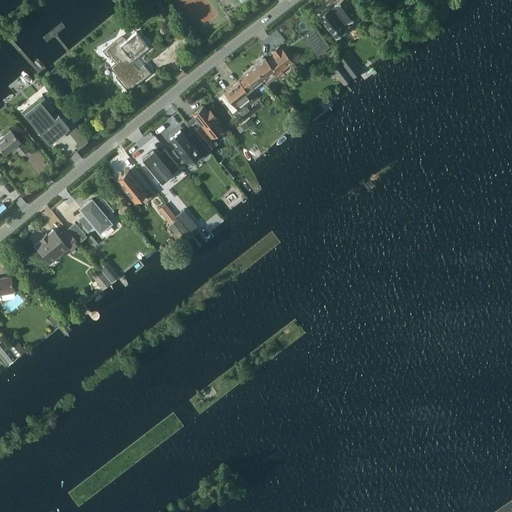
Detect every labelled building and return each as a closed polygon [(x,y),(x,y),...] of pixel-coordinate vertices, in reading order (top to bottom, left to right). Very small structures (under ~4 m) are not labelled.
[(330,7),(320,14),(337,37),(347,29),(345,26),(351,22),(349,19),(358,12),(349,0),(339,0),(335,3),(336,5),(332,8),(330,7)] [(122,36),(105,50),(115,63),(110,68),(116,75),(115,76),(128,92),(146,77),(151,73),(144,65),(139,68),(133,61),(149,48),(136,31),(125,40),(122,36)] [(264,79),(263,79),(266,83),(277,75),(276,74),(291,62),(281,50),(280,51),(278,47),(271,52),(274,56),(266,62),(264,58),(254,66),(254,67),(264,79)] [(361,72),(348,54),(340,60),(341,62),(353,78),(361,72)] [(353,78),(341,62),(332,68),(343,83),(346,83),(353,78)] [(47,74),(60,90),(70,82),(57,66),(47,74)] [(254,67),(254,66),(242,75),(245,78),(239,83),(238,81),(224,93),(238,110),(252,99),(247,92),(263,79),(264,79),(254,67)] [(58,114),(53,118),(48,113),(53,109),(54,108),(53,107),(57,104),(47,92),(43,95),(42,94),(41,94),(44,98),(27,112),(29,114),(28,115),(32,120),(30,122),(34,127),(35,126),(42,136),(48,144),(49,143),(48,142),(47,141),(51,138),(52,138),(55,136),(54,135),(57,132),(58,134),(60,132),(60,131),(62,130),(68,125),(66,124),(71,120),(62,110),(58,113),(58,114)] [(203,106),(192,115),(200,124),(193,130),(193,131),(208,150),(216,144),(211,137),(221,130),(220,128),(218,125),(220,123),(209,110),(207,112),(203,106)] [(250,117),(240,125),(244,130),(254,122),(250,117)] [(21,155),(27,151),(19,141),(10,129),(0,137),(0,148),(4,153),(13,146),(21,155)] [(180,130),(170,138),(188,161),(197,153),(202,158),(210,152),(208,150),(193,131),(186,137),(180,130)] [(161,182),(180,167),(164,148),(157,154),(153,149),(142,158),(146,164),(161,182)] [(218,163),(231,179),(235,175),(223,160),(218,163)] [(127,171),(116,180),(135,203),(146,194),(140,187),(141,186),(135,179),(134,180),(127,171)] [(78,219),(87,230),(94,225),(98,230),(100,229),(101,231),(109,225),(108,223),(109,221),(104,216),(110,211),(101,200),(95,205),(91,199),(89,200),(81,206),(81,207),(80,208),(85,214),(78,219)] [(170,223),(177,217),(166,203),(158,209),(170,223)] [(184,209),(176,216),(192,235),(200,228),(184,209)] [(177,218),(168,226),(182,243),(191,236),(177,218)] [(75,222),(66,229),(78,243),(86,236),(75,222)] [(41,241),(34,246),(47,262),(66,246),(70,250),(78,243),(66,229),(58,235),(53,229),(46,235),(45,234),(41,238),(42,239),(40,240),(41,241)] [(98,267),(111,283),(120,276),(107,260),(98,267)] [(98,267),(90,274),(103,290),(111,283),(98,267)] [(0,292),(13,291),(10,276),(0,277),(0,292)] [(25,351),(14,338),(5,345),(16,358),(25,351)] [(5,345),(2,340),(0,341),(0,358),(5,365),(8,363),(9,364),(16,358),(5,345)] [(183,502),(177,507),(180,511),(186,511),(188,510),(183,502)]
